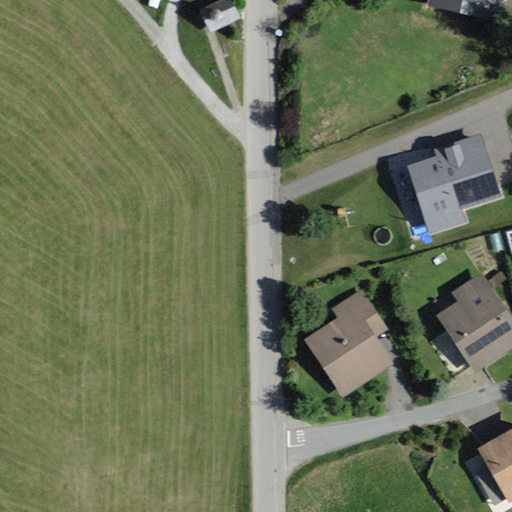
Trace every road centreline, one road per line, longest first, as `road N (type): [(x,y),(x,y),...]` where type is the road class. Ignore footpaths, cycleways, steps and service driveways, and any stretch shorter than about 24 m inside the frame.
road 1 (unclassified): [(268,451),(264,138)]
road 2 (residential): [(268,451),(511,391)]
road 3 (residential): [(124,0),(239,131),(264,138)]
road 4 (unclassified): [(264,138),(260,0)]
